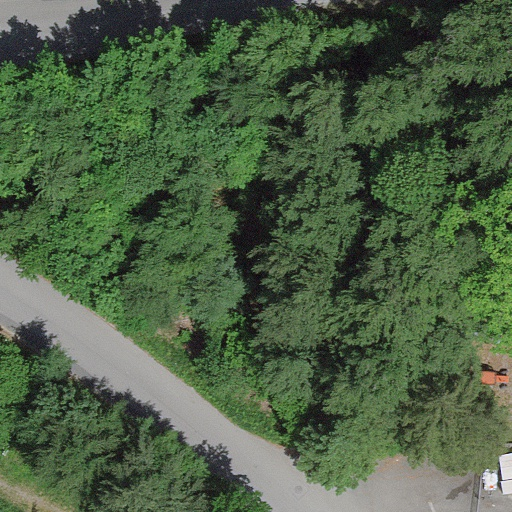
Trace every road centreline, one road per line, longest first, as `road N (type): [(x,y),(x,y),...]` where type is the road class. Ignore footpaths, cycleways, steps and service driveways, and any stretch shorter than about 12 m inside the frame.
road 1 (unclassified): [(0,285),(302,511)]
road 2 (unclassified): [(182,0),(0,38)]
